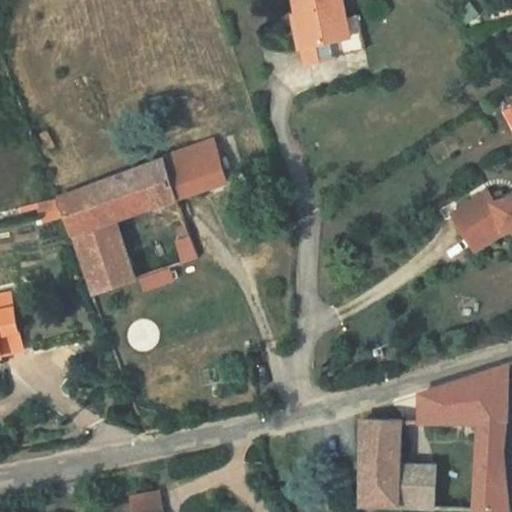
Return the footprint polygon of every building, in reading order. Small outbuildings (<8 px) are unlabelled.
[(370,6),(361,9),(358,0),(303,0),(308,19),(319,61),(381,44),(370,6)] [(298,22),(310,64),(319,61),(308,19),(298,22)] [(224,142),(189,155),(206,195),(243,181),(224,142)] [(77,199),(110,292),(156,275),(137,223),(192,201),(176,160),(77,199)] [(497,183),(461,206),(484,242),(511,225),(511,191),(504,195),(497,183)] [(213,254),(199,217),(190,221),(192,227),(184,231),(195,260),(213,254)] [(178,276),(175,268),(156,275),(159,284),(178,276)] [(0,353),(46,337),(25,279),(0,288),(0,290),(7,309),(0,311),(0,353)] [(482,455),(485,499),(486,511),(511,511),(511,490),(510,477),(509,365),(425,391),(424,417),(478,401),(482,455)] [(404,416),(366,416),(359,498),(433,498),(433,488),(435,466),(400,466),(404,416)] [(433,488),(433,498),(460,488),(461,478),(433,488)] [(174,511),(170,493),(137,500),(138,508),(139,511),(174,511)]
